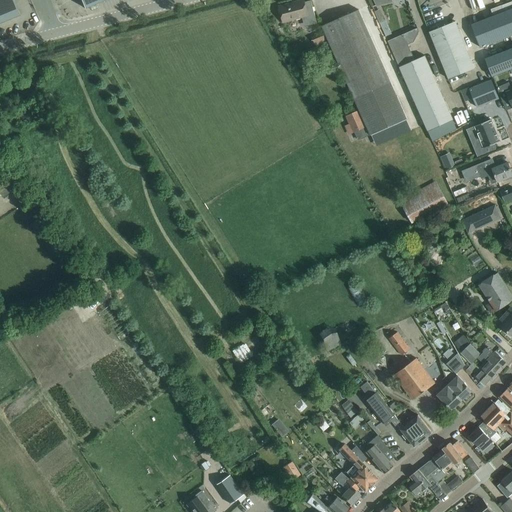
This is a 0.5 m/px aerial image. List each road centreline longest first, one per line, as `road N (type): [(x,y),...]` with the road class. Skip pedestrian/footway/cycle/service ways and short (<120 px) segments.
road 1 (tertiary): [(356,511),(511,368)]
road 2 (unclassified): [(0,51),(194,0)]
